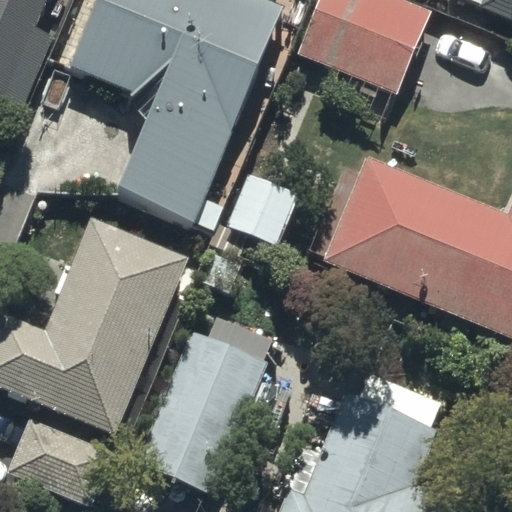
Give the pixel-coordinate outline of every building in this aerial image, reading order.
[(36,26),(46,0),(0,0),(0,100),(22,109),(52,33),(36,26)] [(281,7),(264,0),(96,0),(69,64),(132,91),(145,126),(118,191),(191,222),(281,7)] [(431,12),(402,0),(318,0),(297,53),(397,94),(431,12)] [(511,0),(462,0),(511,21),(511,0)] [(366,155),(323,259),(511,337),(511,207),(509,214),(366,155)] [(302,196),(249,173),(225,227),(279,250),(302,196)] [(0,390),(117,438),(191,255),(93,215),(46,333),(4,316),(0,326),(0,390)] [(214,500),(268,362),(193,332),(138,470),(214,500)] [(287,502),(283,511),(475,511),(414,484),(438,431),(434,429),(446,403),(377,372),(365,398),(347,391),(319,452),(303,445),(279,498),(287,502)] [(119,455),(28,418),(5,475),(96,511),(119,455)]
